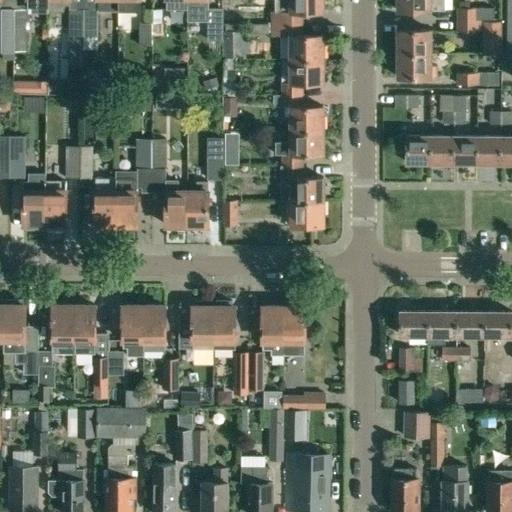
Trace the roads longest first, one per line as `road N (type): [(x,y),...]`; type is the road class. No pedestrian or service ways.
road 1 (residential): [(0,265),(363,265)]
road 2 (residential): [(363,265),(360,0)]
road 3 (residential): [(363,511),(363,265)]
road 4 (residential): [(363,265),(511,266)]
